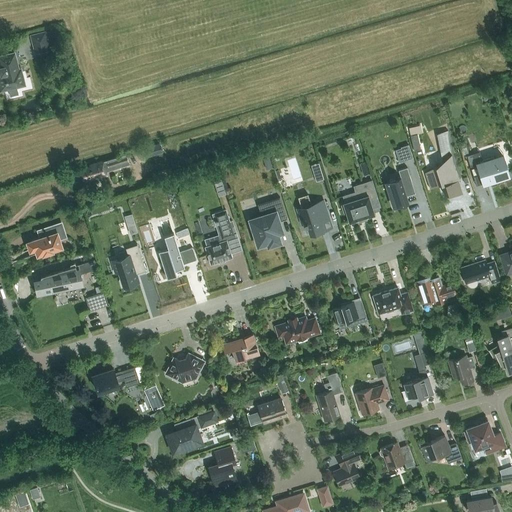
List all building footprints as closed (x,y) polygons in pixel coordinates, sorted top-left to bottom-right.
[(46,30),(30,34),(35,54),(51,50),(46,30)] [(0,72),(1,74),(0,74),(0,87),(1,90),(8,88),(9,90),(11,91),(15,90),(16,88),(16,86),(24,84),(20,69),(18,70),(14,53),(0,56),(0,61),(2,67),(0,67),(0,72)] [(420,125),(409,128),(411,135),(422,132),(420,125)] [(442,163),(424,172),(430,188),(441,185),(444,194),(450,194),(451,195),(462,192),(458,179),(460,178),(453,163),(449,142),(448,130),(436,134),(442,163)] [(417,135),(411,137),(414,150),(420,149),(417,135)] [(148,157),(162,152),(159,144),(145,148),(148,157)] [(413,158),(408,144),(408,145),(400,148),(400,147),(399,147),(400,148),(404,161),(412,158),(413,158)] [(105,171),(129,164),(126,155),(90,166),(90,167),(81,170),(84,180),(91,178),(91,179),(106,175),(105,171)] [(482,160),(483,164),(470,168),(473,177),(479,175),(482,185),(496,181),(494,177),(509,172),(504,157),(494,160),(493,156),(482,160)] [(323,178),(318,163),(311,165),(316,181),(323,178)] [(367,165),(361,167),(364,175),(370,173),(367,165)] [(406,196),(414,193),(415,193),(407,167),(406,167),(398,170),(400,177),(386,181),(395,207),(409,203),(408,201),(406,196)] [(221,179),(214,181),(218,196),(226,194),(221,179)] [(372,180),(354,186),(356,192),(343,196),(345,202),(344,202),(343,202),(343,203),(344,204),(341,205),(344,213),(346,212),(349,221),(349,222),(350,222),(350,221),(357,219),(358,220),(358,219),(359,219),(358,219),(365,217),(365,218),(366,217),(366,216),(373,214),(374,214),(374,213),(369,199),(377,196),(372,180)] [(250,219),(258,245),(267,242),(268,245),(280,242),(276,229),(280,227),(280,228),(280,227),(279,221),(287,219),(280,197),(257,204),(261,216),(250,219)] [(330,219),(324,200),(311,204),(310,200),(300,203),(301,207),(297,209),(301,223),(304,222),(305,225),(307,225),(309,234),(325,229),(322,222),(330,219)] [(222,241),(205,246),(210,264),(232,257),(228,244),(239,240),(236,233),(233,233),(226,209),(214,213),(222,241)] [(61,247),(59,238),(65,236),(61,224),(42,230),(44,236),(44,237),(31,241),(28,242),(30,250),(33,249),(35,248),(37,255),(43,253),(43,254),(52,251),(52,250),(61,247)] [(189,234),(187,228),(176,231),(178,237),(189,234)] [(167,247),(158,249),(160,256),(167,277),(177,274),(176,269),(184,266),(183,263),(196,259),(192,246),(179,250),(173,231),(163,234),(167,247)] [(129,255),(112,261),(116,272),(119,271),(124,286),(138,281),(135,271),(145,268),(138,245),(126,249),(129,255)] [(502,254),(500,255),(506,274),(511,271),(511,252),(511,251),(510,252),(502,255),(502,254)] [(44,293),(53,291),(52,287),(82,280),(80,270),(84,269),(85,272),(97,268),(94,259),(79,264),(41,276),(41,280),(34,281),(36,294),(44,293)] [(468,282),(468,284),(469,285),(470,286),(472,286),(473,286),(475,285),(476,284),(476,283),(476,281),(476,280),(490,275),(492,283),(500,280),(494,262),(487,264),(485,259),(460,267),(466,283),(468,282)] [(432,276),(412,283),(417,282),(423,303),(433,299),(434,304),(447,300),(446,297),(456,294),(452,282),(442,285),(441,282),(439,274),(432,276)] [(398,287),(373,295),(378,313),(386,310),(387,312),(393,310),(393,308),(399,306),(401,314),(413,310),(407,292),(400,294),(398,287)] [(89,296),(85,297),(89,310),(93,309),(108,304),(104,291),(89,296)] [(354,302),(353,301),(341,305),(341,306),(333,309),(337,322),(345,319),(347,326),(367,320),(361,300),(354,302)] [(460,302),(454,304),(456,313),(462,311),(460,302)] [(511,314),(509,303),(498,306),(502,318),(511,314)] [(276,326),(279,336),(284,334),(286,343),(297,339),(298,342),(307,339),(306,336),(319,332),(315,318),(306,320),(305,316),(297,319),(296,317),(288,319),(289,322),(276,326)] [(245,340),(241,342),(241,340),(230,343),(235,361),(259,353),(253,333),(244,336),(240,322),(239,322),(245,340)] [(488,349),(495,361),(496,361),(495,360),(498,359),(501,367),(502,366),(501,366),(505,365),(507,372),(511,370),(511,326),(501,330),(503,336),(497,337),(498,344),(489,350),(488,349)] [(421,331),(413,333),(415,340),(423,337),(421,331)] [(375,336),(369,338),(371,345),(377,343),(375,336)] [(475,350),(473,343),(467,345),(469,352),(475,350)] [(406,389),(401,391),(401,392),(402,391),(405,400),(414,397),(414,396),(417,395),(418,397),(432,392),(427,376),(424,365),(430,363),(427,351),(420,353),(425,369),(418,371),(421,378),(413,380),(404,383),(406,389)] [(176,358),(174,358),(167,371),(168,374),(182,381),(195,377),(203,363),(202,360),(189,354),(187,354),(185,358),(180,360),(176,358)] [(460,375),(462,383),(473,380),(470,368),(475,366),(472,355),(466,357),(465,355),(448,360),(453,377),(460,375)] [(382,362),(374,365),(378,378),(386,375),(382,362)] [(114,369),(93,375),(95,383),(115,401),(123,393),(115,385),(118,384),(118,382),(124,380),(126,387),(140,382),(135,367),(135,366),(121,371),(122,373),(116,375),(114,369)] [(326,391),(316,394),(324,420),(340,415),(333,394),(343,391),(336,372),(327,375),(329,382),(324,383),(326,391)] [(163,398),(153,377),(144,388),(151,404),(163,398)] [(285,384),(279,386),(282,393),(288,390),(285,384)] [(380,400),(381,401),(388,399),(384,385),(372,389),(372,387),(356,392),(362,414),(378,408),(376,401),(380,400)] [(258,415),(260,421),(263,420),(263,422),(286,415),(280,397),(258,405),(261,414),(258,415)] [(214,412),(199,417),(198,415),(183,420),(186,427),(167,434),(173,451),(201,441),(196,428),(204,425),(204,426),(217,421),(214,412)] [(500,432),(493,435),(487,421),(467,428),(468,430),(465,432),(466,435),(467,439),(468,439),(469,442),(472,441),(475,449),(485,445),(487,452),(505,446),(500,432)] [(240,437),(237,427),(230,430),(233,439),(240,437)] [(419,442),(418,443),(422,453),(423,453),(424,453),(426,460),(436,456),(444,453),(448,463),(461,458),(456,443),(448,445),(444,435),(436,438),(430,440),(431,442),(427,443),(427,442),(419,444),(419,442)] [(255,448),(252,438),(238,443),(241,452),(255,448)] [(401,452),(399,447),(397,441),(381,447),(381,449),(380,449),(379,451),(381,455),(383,456),(384,456),(388,468),(404,463),(406,469),(415,466),(409,449),(401,452)] [(218,460),(219,463),(208,466),(212,480),(220,478),(222,483),(236,479),(232,463),(236,462),(231,446),(214,451),(215,453),(215,452),(217,458),(217,460),(218,460)] [(341,467),(333,471),(339,485),(360,477),(353,461),(361,457),(356,446),(336,455),(341,467)] [(511,479),(511,472),(500,474),(501,481),(511,479)] [(328,484),(317,487),(321,502),(332,499),(328,484)] [(36,497),(43,495),(41,486),(34,488),(36,497)] [(24,490),(15,494),(18,500),(26,497),(24,490)] [(264,511),(300,511),(308,510),(303,494),(277,501),(279,507),(274,508),(274,507),(264,510),(264,511)] [(491,496),(491,495),(466,500),(468,511),(471,511),(484,510),(485,511),(500,511),(496,501),(492,503),(491,496)]
